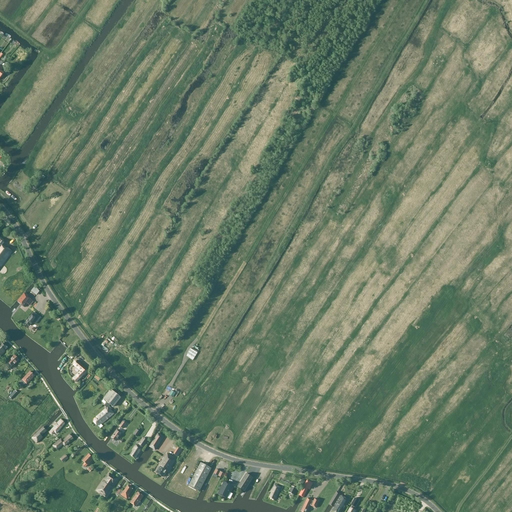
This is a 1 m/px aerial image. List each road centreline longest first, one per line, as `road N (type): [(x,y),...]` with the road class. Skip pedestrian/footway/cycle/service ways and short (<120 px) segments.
road 1 (tertiary): [(437,511),(390,485),(238,461),(186,437),(95,355),(0,207)]
road 2 (track): [(429,0),(174,418)]
